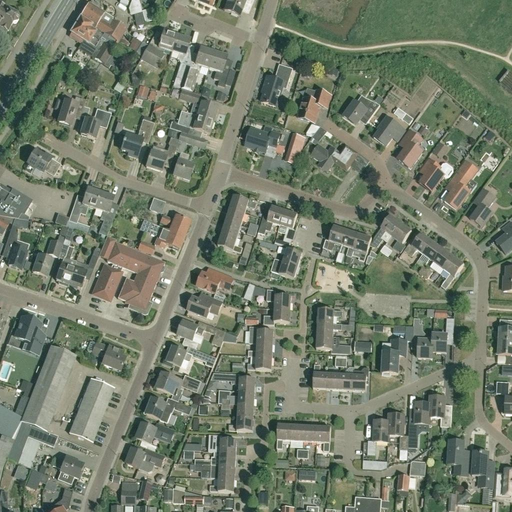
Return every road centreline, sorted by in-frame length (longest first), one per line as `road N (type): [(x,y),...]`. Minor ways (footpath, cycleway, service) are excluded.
road 1 (residential): [(480,359),(483,280),(475,251),(385,186)]
road 2 (residential): [(88,511),(153,343)]
road 3 (residential): [(206,208),(118,179),(46,139)]
road 4 (residential): [(0,289),(153,343)]
road 5 (residential): [(153,343),(206,208)]
road 6 (residential): [(351,410),(480,359)]
road 7 (residential): [(219,173),(261,42)]
road 8 (tertiary): [(0,115),(70,0)]
